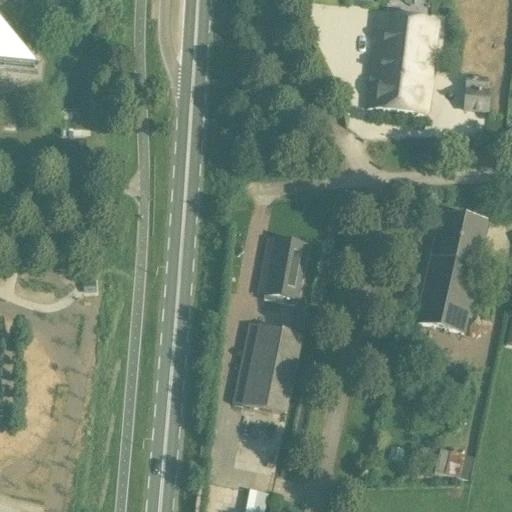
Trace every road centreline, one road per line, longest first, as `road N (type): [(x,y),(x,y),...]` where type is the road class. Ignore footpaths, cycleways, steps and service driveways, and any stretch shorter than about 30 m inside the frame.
road 1 (secondary): [(156,511),(195,0)]
road 2 (unclassified): [(314,511),(388,185)]
road 3 (unclassified): [(388,185),(511,176)]
road 4 (unclassified): [(388,185),(265,188)]
